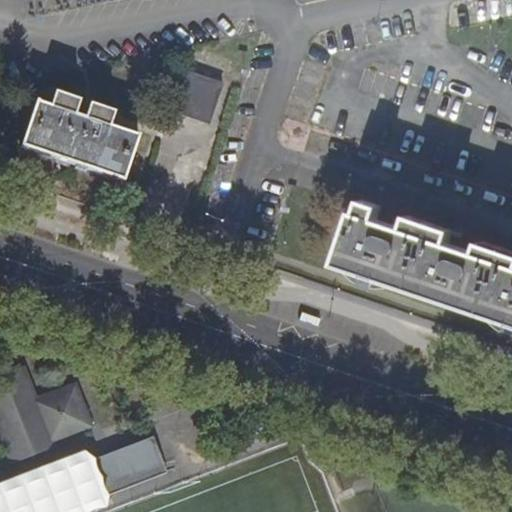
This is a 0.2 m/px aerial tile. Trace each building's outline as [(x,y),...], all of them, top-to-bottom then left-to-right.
[(226,88),(193,76),(179,116),(212,127),(226,88)] [(54,111),(40,107),(26,150),(127,183),(141,140),(112,130),(117,116),(93,108),(88,122),(78,119),(83,105),(59,97),(54,111)] [(364,217),(359,215),(341,268),(511,325),(511,255),(483,247),(480,256),(452,247),(457,235),(414,221),(410,233),(382,223),(386,211),(368,205),(364,217)] [(302,311),(299,320),(318,327),(321,318),(302,311)] [(0,378),(0,422),(16,465),(58,449),(56,443),(73,437),(69,427),(78,424),(81,433),(95,428),(79,387),(65,392),(67,397),(59,400),(57,395),(40,402),(27,368),(0,378)] [(228,418),(209,425),(213,437),(233,430),(228,418)] [(157,439),(0,498),(0,511),(69,511),(102,500),(100,496),(168,469),(157,439)]
